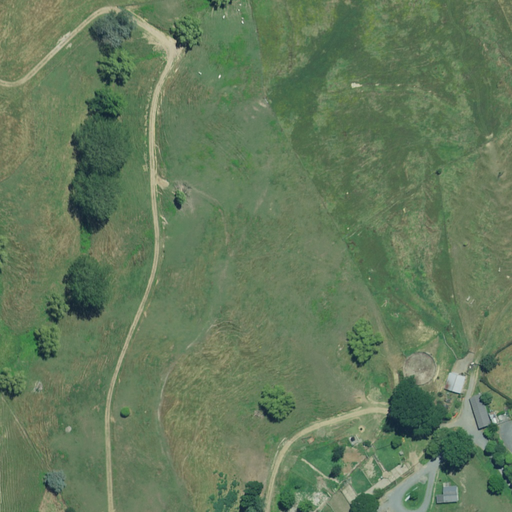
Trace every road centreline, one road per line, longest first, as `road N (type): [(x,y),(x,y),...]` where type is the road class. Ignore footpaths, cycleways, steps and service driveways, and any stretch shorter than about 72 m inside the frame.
road 1 (track): [(112,511),(107,407),(153,276),(156,75),(172,55),(151,25),(118,11),(0,81)]
road 2 (track): [(463,422),(393,411),(319,423),(279,459),(265,511)]
